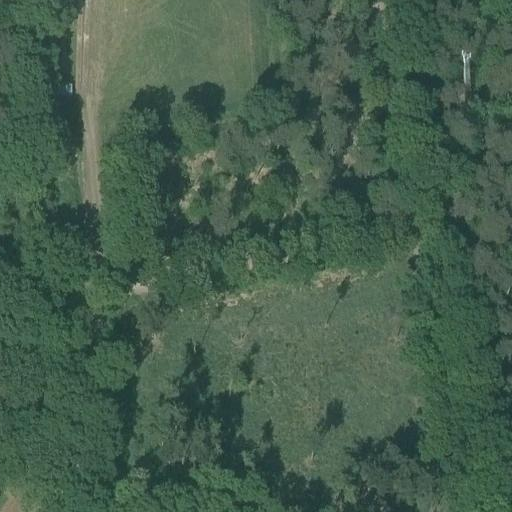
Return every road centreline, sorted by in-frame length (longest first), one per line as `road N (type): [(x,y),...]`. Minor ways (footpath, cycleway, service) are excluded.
road 1 (track): [(414,226),(0,311)]
road 2 (track): [(414,226),(479,511)]
road 3 (track): [(368,0),(414,226)]
